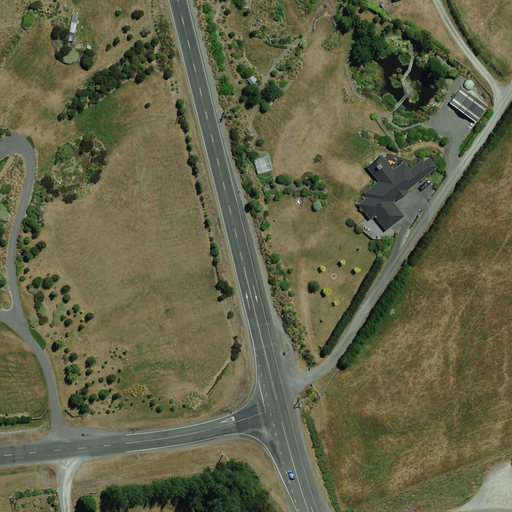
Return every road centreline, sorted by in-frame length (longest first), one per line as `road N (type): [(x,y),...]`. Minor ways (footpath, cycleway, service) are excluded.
road 1 (primary): [(278,407),(178,0)]
road 2 (residential): [(0,455),(157,439),(278,407)]
